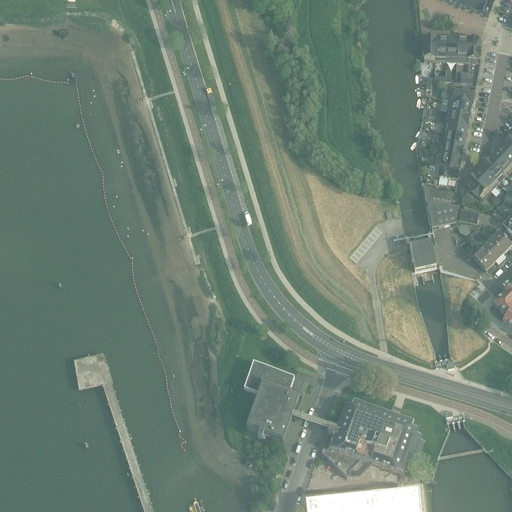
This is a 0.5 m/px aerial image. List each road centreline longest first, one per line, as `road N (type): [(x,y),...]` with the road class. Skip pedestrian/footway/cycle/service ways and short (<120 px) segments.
road 1 (tertiary): [(343,353),(282,310),(260,278),(174,9)]
road 2 (tertiary): [(343,353),(370,370),(511,414)]
road 3 (tertiary): [(511,402),(343,353)]
road 4 (unclassified): [(288,511),(343,353)]
